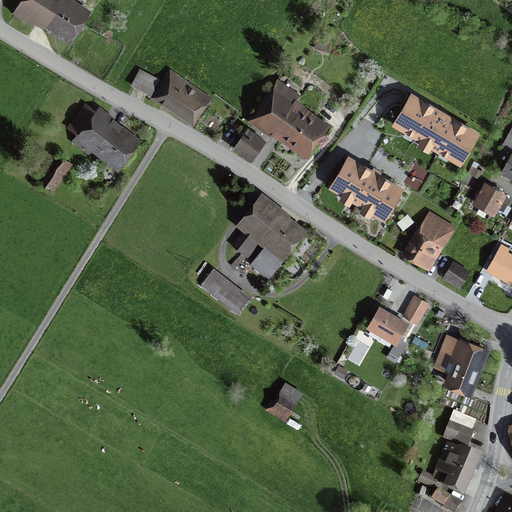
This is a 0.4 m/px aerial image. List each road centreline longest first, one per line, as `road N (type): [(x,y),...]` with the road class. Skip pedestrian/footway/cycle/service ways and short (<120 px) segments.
road 1 (tertiary): [(511,336),(166,123)]
road 2 (unclassified): [(0,393),(166,123)]
road 3 (track): [(263,182),(224,247),(225,265),(256,292),(292,291),(337,232)]
road 4 (tertiary): [(166,123),(0,29)]
